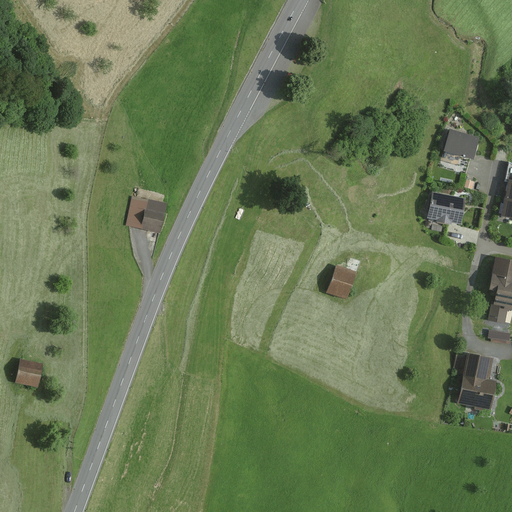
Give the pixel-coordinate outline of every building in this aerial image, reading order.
[(479,138),(450,129),(444,150),(473,158),(479,138)] [(511,163),(509,162),(506,181),(508,182),(500,217),(511,218),(511,163)] [(474,182),(466,180),(464,187),(472,189),(474,182)] [(466,199),(433,192),(428,218),(436,219),(436,221),(452,225),(452,223),(461,225),(466,199)] [(166,205),(132,196),(125,225),(159,233),(166,205)] [(511,261),(495,258),(488,289),(497,291),(494,305),(495,304),(491,324),(503,326),(507,308),(511,309),(511,261)] [(356,273),(336,266),(327,293),(347,300),(356,273)] [(492,357),(467,353),(458,403),(491,409),(496,381),(488,379),(492,357)] [(39,366),(19,361),(13,383),(32,389),(39,366)]
